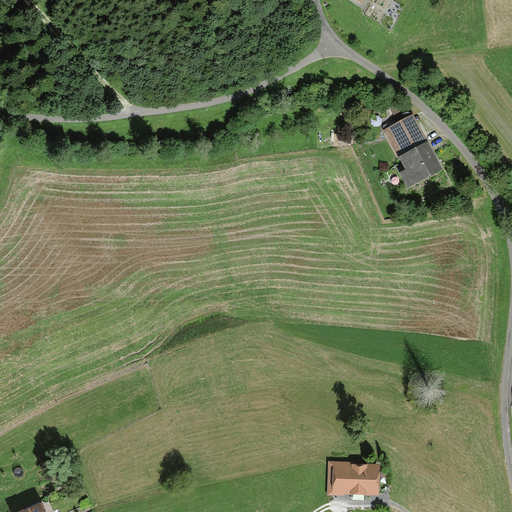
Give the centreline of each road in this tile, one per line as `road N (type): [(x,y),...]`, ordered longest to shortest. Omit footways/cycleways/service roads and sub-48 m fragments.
road 1 (unclassified): [(332,41),(418,102),(479,172),(511,260)]
road 2 (unclassified): [(511,296),(503,403),(511,483)]
road 3 (residential): [(332,41),(228,98),(168,109)]
road 4 (track): [(0,111),(82,119),(168,109)]
road 5 (track): [(131,113),(26,0)]
